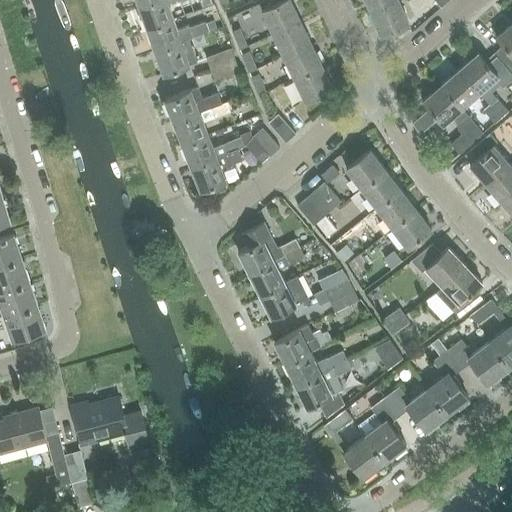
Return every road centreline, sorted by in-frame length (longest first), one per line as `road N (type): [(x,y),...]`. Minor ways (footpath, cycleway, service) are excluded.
road 1 (residential): [(0,371),(63,353),(74,329),(0,85)]
road 2 (residential): [(334,503),(196,244)]
road 3 (residential): [(196,244),(103,0)]
road 4 (residential): [(196,244),(370,88)]
road 5 (residential): [(511,268),(447,201),(370,88)]
road 6 (residential): [(334,503),(383,499),(511,402)]
road 7 (residential): [(370,88),(473,0)]
